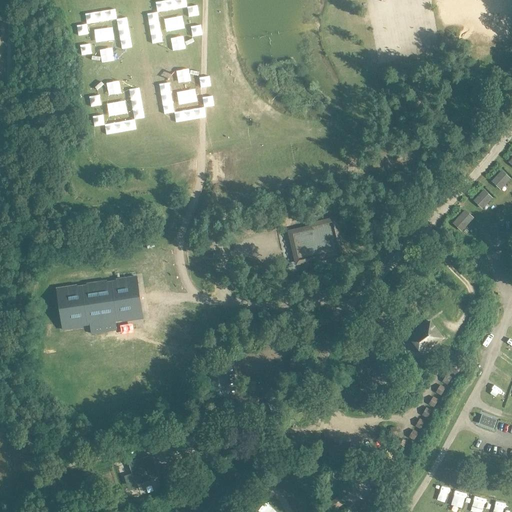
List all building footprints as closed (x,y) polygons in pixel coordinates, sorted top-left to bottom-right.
[(502,170),(491,181),(500,190),(511,179),(502,170)] [(484,190),(473,201),(482,209),(493,198),(484,190)] [(461,231),(474,218),(465,209),(452,223),(461,231)] [(336,220),(311,225),(312,228),(291,233),(298,262),(320,257),(321,263),(344,258),(336,220)] [(64,329),(90,325),(92,333),(117,329),(116,321),(143,317),(137,278),(58,290),(64,329)] [(150,288),(153,295),(161,292),(159,285),(150,288)] [(407,340),(418,354),(432,343),(434,346),(443,339),(430,321),(407,340)] [(443,359),(455,375),(462,369),(451,354),(443,359)] [(245,355),(226,358),(228,367),(246,365),(245,355)] [(209,368),(213,398),(231,395),(226,366),(209,368)] [(436,395),(443,399),(447,392),(441,388),(436,395)] [(496,420),(482,415),(479,423),(493,429),(496,420)] [(199,452),(208,452),(207,436),(199,436),(199,452)] [(135,486),(152,480),(160,478),(153,455),(128,462),(132,475),(129,476),(132,485),(135,484),(135,486)] [(282,491),(295,469),(290,466),(276,487),(282,491)] [(361,478),(390,484),(392,474),(364,468),(361,478)]
